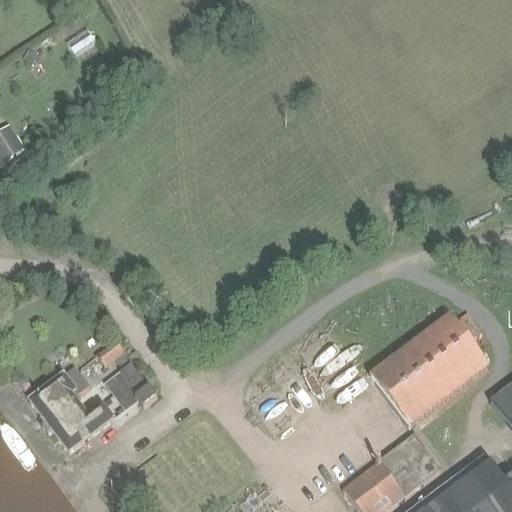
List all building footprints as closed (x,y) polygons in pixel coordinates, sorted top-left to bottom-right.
[(71,44),(76,56),(100,45),(94,33),(71,44)] [(32,54),(25,58),(31,68),(38,65),(32,54)] [(8,129),(0,134),(0,160),(6,170),(27,156),(8,129)] [(485,373),(445,321),(367,380),(407,432),(485,373)] [(106,372),(123,359),(114,347),(97,360),(106,372)] [(283,376),(302,355),(295,349),(277,370),(283,376)] [(157,403),(133,368),(105,387),(125,415),(138,406),(143,413),(157,403)] [(63,380),(27,407),(41,425),(39,427),(45,434),(50,441),(52,440),(66,458),(111,424),(99,409),(88,417),(86,414),(81,418),(76,410),(71,404),(87,392),(73,373),(63,380)] [(511,389),(488,407),(511,439),(511,389)] [(390,511),(439,475),(413,440),(339,496),(351,511),(390,511)] [(511,511),(511,502),(482,463),(416,511),(511,511)]
